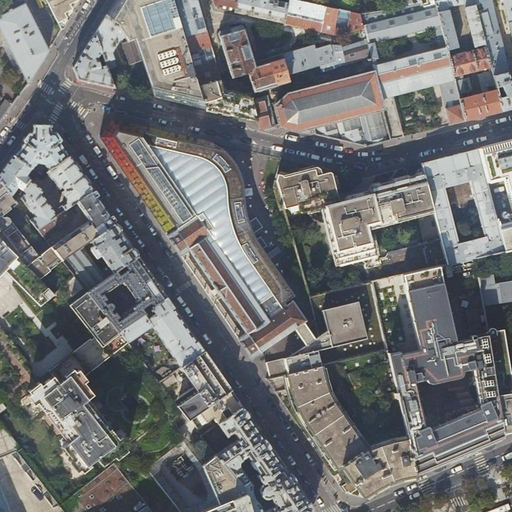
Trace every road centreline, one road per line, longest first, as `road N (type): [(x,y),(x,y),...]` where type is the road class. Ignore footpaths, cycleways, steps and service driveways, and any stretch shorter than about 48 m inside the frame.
road 1 (residential): [(68,123),(336,511)]
road 2 (residential): [(511,124),(370,161),(83,97)]
